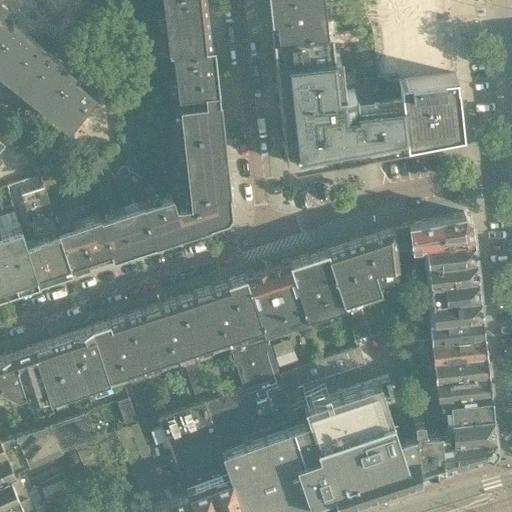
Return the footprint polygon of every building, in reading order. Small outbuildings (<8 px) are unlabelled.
[(8,23),(5,21),(0,17),(0,11),(6,4),(0,0),(0,67),(6,73),(6,74),(19,84),(20,84),(66,121),(91,90),(68,72),(71,68),(48,49),(56,40),(41,28),(34,38),(11,20),(8,23)] [(120,0),(107,0),(109,11),(122,10),(120,0)] [(161,0),(165,27),(205,22),(202,0),(161,0)] [(322,0),(267,0),(271,37),(326,31),(322,0)] [(391,0),(391,1),(398,0),(401,34),(395,34),(397,61),(404,60),(406,77),(454,72),(446,0),(391,0)] [(122,10),(109,11),(111,32),(124,31),(122,10)] [(217,89),(212,43),(208,44),(205,22),(165,27),(167,49),(171,49),(176,94),(203,90),(217,89)] [(124,31),(111,32),(114,56),(127,54),(124,31)] [(326,31),(271,37),(274,59),(332,52),(330,31),(326,31)] [(413,139),(407,77),(398,78),(397,77),(359,81),(356,50),(332,52),(274,59),(284,156),(292,162),(413,139)] [(127,54),(114,56),(116,77),(129,76),(127,54)] [(461,129),(456,82),(455,82),(454,72),(407,77),(413,139),(459,130),(461,129)] [(129,76),(116,77),(119,99),(131,97),(129,76)] [(217,89),(203,90),(204,100),(178,103),(185,164),(225,160),(218,99),(217,89)] [(123,148),(135,147),(131,109),(119,110),(123,148)] [(225,160),(185,164),(189,203),(174,204),(171,192),(169,193),(181,231),(226,216),(230,210),(225,160)] [(56,227),(39,172),(18,179),(6,183),(19,221),(37,278),(70,267),(69,266),(56,227)] [(181,231),(169,193),(141,202),(141,201),(120,208),(132,247),(181,231)] [(132,247),(120,208),(99,215),(98,213),(97,213),(56,227),(69,266),(110,252),(111,254),(132,247)] [(472,236),(470,216),(463,211),(392,224),(394,246),(419,242),(472,236)] [(0,290),(37,278),(19,221),(0,226),(0,290)] [(397,270),(394,246),(392,224),(362,234),(379,288),(386,286),(397,270)] [(379,288),(362,234),(326,246),(344,300),(379,288)] [(472,236),(419,242),(421,262),(474,255),(472,236)] [(289,258),(289,260),(306,313),(344,300),(326,246),(289,258)] [(474,255),(421,262),(423,280),(476,273),(474,255)] [(306,313),(289,260),(289,258),(244,273),(263,328),(263,330),(264,329),(300,317),(306,315),(306,314),(306,313)] [(263,330),(263,328),(244,273),(159,301),(177,356),(181,355),(194,351),(227,340),(241,384),(278,371),(264,329),(263,330)] [(476,273),(423,280),(425,299),(478,292),(476,273)] [(480,312),(478,292),(425,299),(427,318),(480,312)] [(177,356),(159,301),(107,318),(125,373),(177,356)] [(482,331),(480,312),(427,318),(429,336),(429,338),(482,331)] [(107,318),(33,343),(49,394),(108,375),(109,378),(125,373),(107,318)] [(423,337),(429,336),(427,318),(401,321),(405,358),(425,356),(423,337)] [(482,331),(429,338),(431,357),(485,351),(482,331)] [(290,338),(271,344),(278,366),(297,360),(290,338)] [(33,343),(13,349),(24,386),(27,395),(40,391),(41,397),(49,394),(33,343)] [(335,500),(302,402),(296,384),(322,375),(331,381),(360,371),(358,364),(371,359),(365,343),(352,347),(352,346),(290,367),(278,371),(241,384),(208,396),(203,398),(229,467),(245,511),(301,511),(334,501),(334,500),(335,500)] [(13,349),(0,353),(0,381),(15,389),(24,386),(13,349)] [(208,396),(194,351),(181,355),(196,400),(203,398),(208,396)] [(487,370),(485,351),(431,357),(432,368),(433,376),(487,370)] [(433,376),(432,368),(406,371),(407,379),(433,376)] [(489,388),(487,370),(433,376),(435,395),(489,388)] [(417,472),(412,430),(397,435),(384,398),(394,395),(387,374),(302,402),(335,500),(397,479),(417,472)] [(140,387),(150,416),(154,414),(153,411),(161,408),(152,383),(140,387)] [(489,388),(435,395),(433,395),(433,403),(446,402),(448,415),(491,410),(489,388)] [(412,430),(417,472),(441,465),(438,438),(437,429),(436,429),(435,416),(433,403),(433,395),(409,398),(413,430),(412,430)] [(128,396),(116,400),(125,425),(137,421),(128,396)] [(245,511),(229,467),(203,398),(196,400),(159,413),(163,424),(168,437),(171,445),(178,467),(184,483),(186,487),(195,511),(245,511)] [(116,399),(86,409),(94,436),(116,428),(125,425),(116,400),(116,399)] [(60,447),(73,441),(74,443),(94,436),(86,409),(86,408),(0,436),(0,435),(0,473),(17,466),(60,447)] [(493,431),(491,410),(448,415),(435,416),(436,429),(437,429),(438,438),(493,431)] [(138,421),(137,421),(125,425),(116,428),(132,471),(154,463),(150,453),(147,444),(138,421)] [(163,424),(150,428),(155,442),(168,437),(163,424)] [(493,431),(438,438),(441,465),(489,451),(495,444),(493,431)] [(155,442),(147,444),(150,453),(171,445),(168,437),(155,442)] [(54,452),(31,463),(35,470),(57,459),(54,452)] [(58,461),(25,478),(29,485),(61,468),(58,461)] [(144,503),(165,495),(158,475),(154,463),(132,471),(144,503)] [(0,498),(26,487),(17,466),(0,473),(0,498)] [(178,467),(158,475),(165,495),(186,487),(184,483),(178,467)] [(51,511),(48,501),(70,491),(61,469),(40,479),(40,481),(26,487),(0,498),(0,511),(51,511)] [(195,511),(186,487),(165,495),(171,511),(195,511)] [(171,511),(165,495),(144,503),(147,511),(171,511)] [(88,511),(85,502),(75,506),(76,511),(88,511)] [(147,511),(144,503),(124,510),(124,511),(147,511)]
